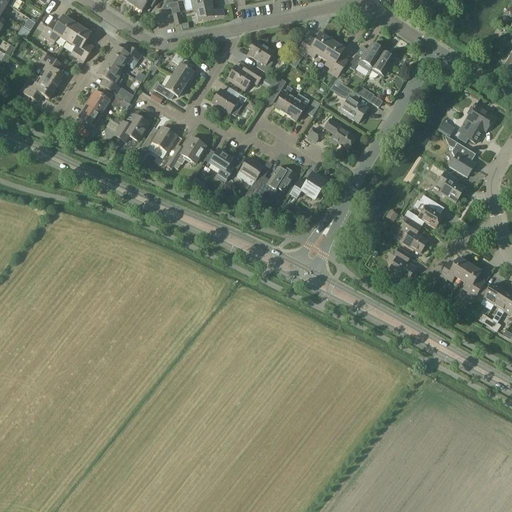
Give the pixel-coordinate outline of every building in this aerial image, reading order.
[(135,0),(131,7),(141,14),(149,1),(154,4),(156,0),(135,0)] [(189,0),(192,11),(211,7),(210,2),(217,0),(189,0)] [(424,12),(438,9),(436,3),(423,6),(424,12)] [(394,4),(391,8),(398,13),(401,9),(394,4)] [(223,10),(213,12),(211,7),(192,11),(192,12),(195,11),(197,22),(225,16),(223,10)] [(438,9),(424,12),(425,18),(439,15),(438,9)] [(182,26),(179,13),(172,15),(175,27),(182,26)] [(66,43),(77,27),(63,18),(54,31),(48,27),(42,37),(53,45),(57,38),(66,43)] [(77,27),(66,43),(75,49),(71,56),(83,64),(90,53),(82,48),(90,35),(77,27)] [(321,59),(332,42),(320,35),(313,45),(305,40),(296,53),(305,59),(308,55),(313,59),(316,56),(321,59)] [(266,76),(273,64),(269,62),(274,53),(256,42),(247,56),(259,63),(255,68),(266,76)] [(344,50),(332,42),(321,59),(327,63),(325,66),(330,70),(328,73),(334,77),(327,87),(330,90),(333,86),(335,83),(337,80),(346,66),(337,61),(344,50)] [(382,54),(383,53),(371,45),(362,59),(356,55),(348,68),(354,72),(357,67),(369,74),(372,69),(373,68),(374,66),(382,54)] [(133,70),(142,56),(129,49),(126,55),(115,47),(106,61),(122,71),(126,65),(133,70)] [(484,51),(478,60),(483,63),(489,55),(484,51)] [(394,61),(382,54),(374,66),(373,68),(372,69),(369,74),(366,78),(370,81),(372,81),(375,80),(378,78),(380,76),(383,78),(394,61)] [(172,78),(185,86),(192,75),(189,73),(193,66),(187,62),(176,55),(172,61),(179,66),(172,78)] [(511,55),(500,71),(511,78),(511,55)] [(40,79),(56,89),(63,78),(55,73),(59,65),(44,56),(39,63),(46,67),(39,78),(40,79)] [(117,78),(122,71),(106,61),(97,75),(108,82),(104,89),(116,96),(121,90),(115,86),(119,79),(117,78)] [(263,76),(250,67),(245,64),(241,71),(235,67),(227,81),(244,92),(250,83),(256,87),(263,76)] [(139,73),(135,80),(141,84),(145,77),(139,73)] [(156,84),(152,90),(169,101),(171,100),(174,96),(178,98),(179,96),(179,97),(180,96),(182,93),(182,92),(181,92),(185,86),(172,78),(164,89),(156,84)] [(49,100),(56,89),(40,79),(36,85),(35,84),(32,89),(25,85),(21,93),(36,102),(41,95),(49,100)] [(278,96),(286,84),(279,80),(271,92),(278,96)] [(335,83),(330,92),(334,95),(336,91),(345,97),(350,92),(335,83)] [(274,109),(285,116),(294,101),(288,97),(292,90),(288,87),(283,94),(274,109)] [(124,101),(116,96),(104,89),(100,96),(94,92),(86,106),(103,117),(110,105),(118,110),(124,101)] [(374,97),(360,89),(357,94),(370,103),(374,97)] [(220,91),(211,105),(229,116),(233,109),(237,112),(241,106),(242,107),(247,100),(234,92),(231,98),(220,91)] [(153,93),(150,98),(160,104),(163,99),(153,93)] [(368,109),(349,98),(340,113),(358,125),(368,109)] [(294,101),(285,116),(295,123),(305,108),(294,101)] [(311,119),(319,107),(320,105),(314,101),(305,115),(311,119)] [(86,106),(77,119),(83,123),(79,128),(91,136),(94,130),(103,117),(86,106)] [(488,128),(494,119),(482,112),(483,111),(475,106),(466,120),(473,125),(465,138),(475,145),(486,127),(488,128)] [(244,111),(234,120),(240,127),(250,118),(244,111)] [(119,127),(114,135),(112,138),(124,145),(129,137),(138,143),(149,126),(134,117),(128,127),(122,123),(119,127)] [(346,133),(340,129),(341,127),(329,119),(323,130),(334,136),(330,142),(336,146),(337,144),(348,151),(357,138),(347,132),(346,133)] [(114,135),(119,127),(109,121),(105,128),(114,135)] [(162,127),(158,133),(153,130),(141,149),(146,153),(152,144),(166,153),(177,137),(162,127)] [(440,128),(437,132),(449,139),(451,135),(440,128)] [(315,145),(322,135),(312,129),(306,139),(315,145)] [(195,165),(206,148),(190,138),(182,151),(177,147),(162,171),(166,174),(168,170),(171,172),(173,169),(178,172),(186,159),(195,165)] [(449,168),(466,179),(474,166),(470,163),(475,156),(445,138),(445,139),(449,148),(450,148),(453,150),(451,153),(454,159),(449,168)] [(142,151),(136,159),(141,162),(146,154),(142,151)] [(225,184),(235,169),(229,166),(233,160),(218,151),(209,164),(220,171),(215,179),(225,184)] [(251,187),(256,191),(260,184),(267,174),(272,166),(267,163),(263,168),(248,158),(236,177),(251,187)] [(268,187),(267,188),(265,192),(273,197),(278,189),(283,193),(294,176),(286,171),(285,174),(277,169),(266,186),(268,187)] [(454,205),(462,193),(451,186),(455,180),(444,173),(436,186),(442,190),(439,195),(454,205)] [(314,200),(325,184),(311,175),(306,184),(298,180),(288,196),(296,200),(301,192),(314,200)] [(195,180),(192,185),(199,190),(203,184),(195,180)] [(256,191),(251,199),(258,203),(265,192),(267,188),(260,184),(256,191)] [(417,219),(415,218),(412,223),(421,228),(424,223),(434,230),(442,218),(440,216),(444,209),(423,196),(419,203),(417,201),(413,208),(421,213),(417,219)] [(300,210),(296,217),(303,221),(307,215),(300,210)] [(390,212),(386,219),(392,223),(397,216),(390,212)] [(419,255),(427,242),(416,236),(421,228),(412,223),(406,219),(398,231),(406,236),(402,244),(419,255)] [(406,284),(414,270),(406,265),(411,258),(398,249),(393,257),(396,258),(387,272),(406,284)] [(461,282),(471,266),(460,259),(455,268),(449,264),(440,278),(447,282),(448,280),(453,283),(456,278),(461,282)] [(475,300),(484,287),(477,282),(482,273),(471,266),(461,282),(467,286),(464,291),(469,294),(468,295),(475,300)] [(493,306),(502,292),(492,285),(489,290),(484,287),(475,300),(481,304),(483,300),(493,306)] [(437,295),(431,291),(430,294),(425,302),(431,305),(437,295)] [(504,313),(511,300),(511,297),(502,292),(493,306),(500,310),(492,322),(493,322),(497,325),(497,324),(504,313)] [(493,330),(497,333),(501,326),(497,324),(497,325),(493,330)]
